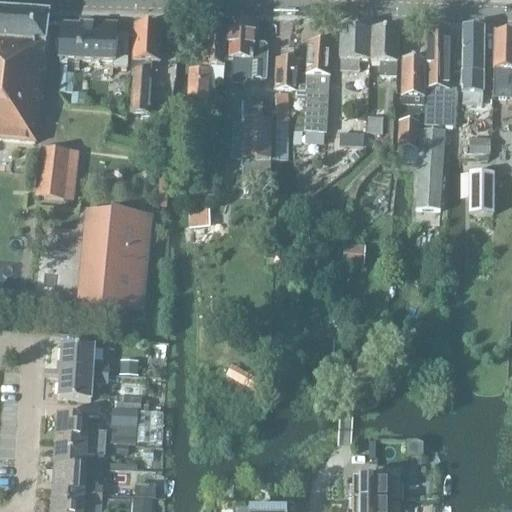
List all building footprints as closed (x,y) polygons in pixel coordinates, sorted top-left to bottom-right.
[(0,12),(0,142),(35,146),(49,16),(0,12)] [(233,80),(249,81),(265,82),(267,47),(254,46),(255,22),(229,21),(227,61),(234,61),(233,80)] [(136,27),(134,27),(129,116),(150,117),(152,72),(150,72),(151,65),(159,65),(161,28),(148,28),(148,25),(136,24),(136,27)] [(80,28),(78,64),(113,65),(113,70),(127,71),(128,37),(115,37),(116,26),(80,25),(80,28)] [(61,27),(59,63),(78,64),(80,28),(61,27)] [(454,130),(456,92),(449,91),(450,29),(427,29),(427,86),(426,86),(423,129),(454,130)] [(483,30),(463,30),(462,57),(455,57),(455,74),(462,74),(462,75),(462,90),(462,95),(482,95),(483,30)] [(188,105),(208,106),(209,81),(223,82),(226,32),(205,31),(202,73),(189,73),(188,105)] [(340,73),(359,74),(359,64),(368,64),(370,32),(341,31),(340,63),(340,73)] [(380,80),(396,80),(397,66),(398,33),(372,32),(371,65),(380,66),(380,80)] [(494,72),(493,100),(511,101),(511,35),(495,35),(494,72)] [(298,95),(305,95),(303,136),(326,137),(331,45),(308,44),(306,77),(299,77),(298,95)] [(274,92),(297,94),(299,63),(276,61),(274,92)] [(417,153),(418,132),(419,126),(423,127),(424,101),(424,63),(402,62),(402,99),(400,99),(398,152),(417,153)] [(86,96),(72,95),(71,107),(85,108),(86,96)] [(286,122),(285,95),(272,96),(273,122),(286,122)] [(367,135),(382,137),(383,121),(367,120),(367,135)] [(242,163),(270,164),(271,124),(243,123),(242,163)] [(415,213),(439,214),(441,215),(443,161),(445,133),(418,132),(417,153),(415,213)] [(351,150),(352,137),(340,137),(339,149),(351,150)] [(490,157),(490,142),(469,142),(469,157),(490,157)] [(36,199),(63,202),(68,156),(41,153),(36,199)] [(205,186),(205,156),(187,156),(186,186),(205,186)] [(168,169),(159,169),(158,210),(167,211),(168,169)] [(469,217),(493,217),(493,177),(469,177),(469,217)] [(150,218),(88,212),(78,309),(140,315),(150,218)] [(343,248),(343,267),(364,268),(365,249),(343,248)] [(62,348),(60,375),(108,378),(109,369),(93,368),(94,350),(62,348)] [(108,378),(60,375),(59,402),(91,404),(92,386),(108,387),(108,378)] [(114,413),(127,414),(140,415),(141,402),(115,400),(114,413)] [(58,418),(56,443),(105,447),(106,435),(87,434),(88,420),(58,418)] [(139,447),(139,462),(156,462),(156,446),(144,446),(144,428),(107,427),(107,446),(139,447)] [(56,443),(54,469),(85,471),(86,458),(105,459),(105,447),(56,443)] [(54,469),(53,495),(102,498),(103,490),(98,490),(99,472),(85,471),(54,469)] [(349,503),(349,505),(402,505),(402,470),(376,470),(376,482),(352,482),(352,489),(346,490),(349,503)] [(155,501),(155,488),(135,487),(135,500),(155,501)] [(102,498),(53,495),(51,511),(82,511),(83,504),(102,506),(102,498)]
